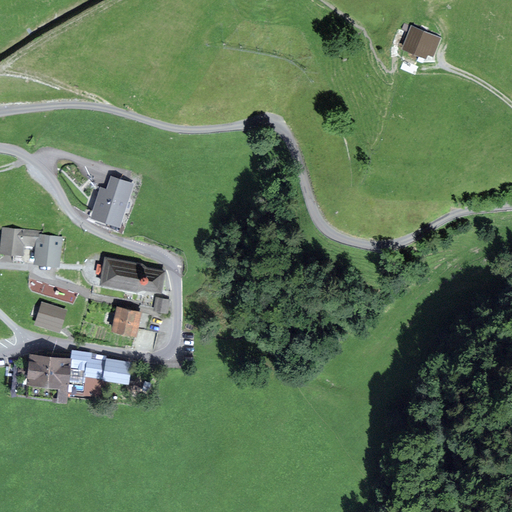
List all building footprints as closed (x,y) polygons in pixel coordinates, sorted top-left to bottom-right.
[(432,45),(408,36),(398,59),(422,69),(432,45)] [(102,190),(94,215),(119,223),(132,184),(113,178),(109,192),(102,190)] [(34,244),(35,232),(4,229),(2,251),(21,253),(23,242),(34,244)] [(35,232),(34,244),(38,244),(36,261),(57,264),(60,238),(40,236),(41,233),(35,232)] [(140,263),(106,258),(105,267),(101,266),(100,273),(103,274),(102,282),(136,288),(137,288),(138,287),(139,287),(139,286),(160,290),(164,271),(143,268),(143,266),(142,265),(140,263)] [(167,312),(169,300),(157,298),(154,309),(167,312)] [(65,310),(42,303),(37,319),(60,326),(65,310)] [(140,312),(118,307),(113,329),(135,334),(140,312)] [(72,356),(72,363),(88,366),(87,372),(100,374),(100,377),(127,381),(129,365),(108,362),(108,363),(89,360),(90,353),(73,350),(72,356)] [(47,358),(31,356),(30,367),(18,365),(18,366),(11,365),(8,382),(15,383),(13,391),(64,399),(65,390),(66,390),(72,363),(72,356),(48,353),(47,358)] [(88,366),(72,363),(66,390),(90,392),(89,395),(93,395),(93,393),(98,393),(100,377),(100,374),(87,372),(88,366)]
